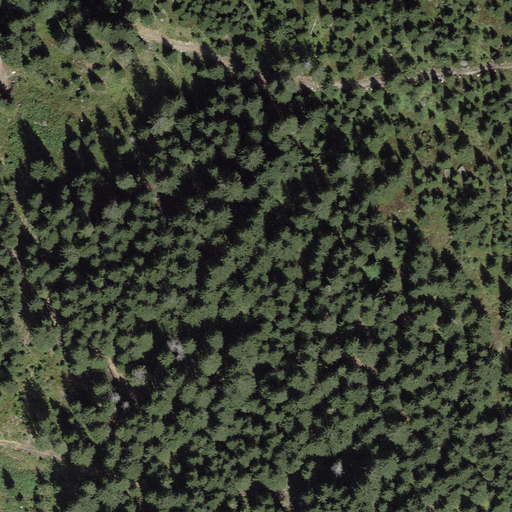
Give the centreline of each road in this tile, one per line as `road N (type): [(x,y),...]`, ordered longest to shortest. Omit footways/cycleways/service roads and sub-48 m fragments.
road 1 (track): [(0,235),(41,303),(152,411),(282,470),(288,485),(273,493),(168,495),(0,443)]
road 2 (track): [(511,64),(386,81),(286,81),(161,40),(73,0)]
